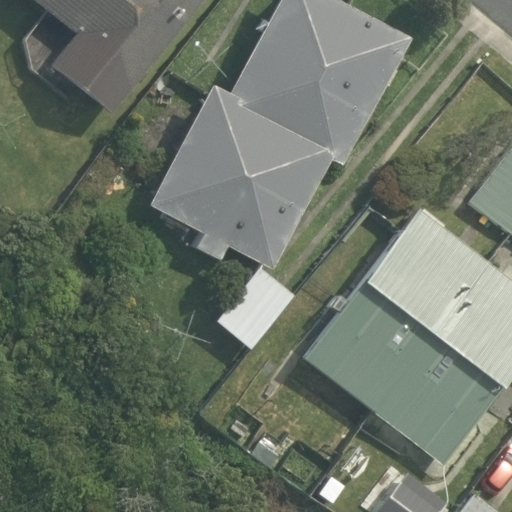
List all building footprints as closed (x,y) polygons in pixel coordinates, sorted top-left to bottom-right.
[(31,0),(72,32),(47,65),(110,114),(199,0),(31,0)] [(226,246),(271,268),(328,159),(340,165),(408,36),(336,0),(273,0),(226,91),(208,82),(145,204),(200,233),(192,246),(220,260),(226,246)] [(511,145),(468,203),(511,236),(511,145)] [(511,369),(511,281),(413,207),(299,357),(441,463),(511,369)] [(293,295),(256,266),(212,320),(249,350),(293,295)] [(497,511),(472,492),(456,511),(497,511)]
